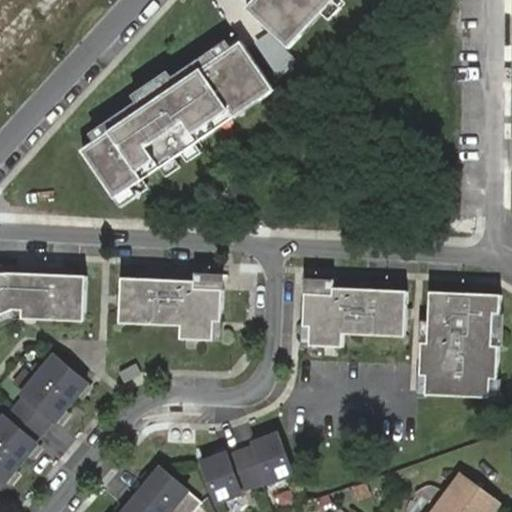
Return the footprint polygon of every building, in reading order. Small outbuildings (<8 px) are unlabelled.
[(341,0),(250,0),(251,0),(256,5),(249,12),(291,53),(341,0)] [(119,200),(279,92),(247,43),(236,50),(231,42),(171,82),(167,76),(137,96),(141,103),(93,135),(99,143),(86,152),(119,200)] [(0,309),(9,306),(17,306),(17,315),(79,318),(81,273),(65,272),(66,265),(0,261),(0,309)] [(215,338),(218,272),(132,268),(132,275),(117,275),(114,320),(176,323),(175,336),(215,338)] [(399,334),(402,289),(387,288),(387,281),(301,276),(297,342),(337,344),(338,331),(399,334)] [(413,393),(489,396),(491,397),(496,294),(463,292),(425,290),(424,320),(417,320),(413,393)] [(0,470),(31,434),(29,432),(48,409),(50,410),(65,392),(81,372),(50,346),(33,366),(18,384),(20,386),(1,409),(0,408),(0,470)] [(270,477),(294,469),(280,428),(256,436),(257,439),(228,449),(228,446),(204,454),(218,495),(242,487),(241,484),(269,474),(270,477)] [(180,511),(192,498),(150,464),(110,511),(180,511)] [(492,511),(500,502),(462,474),(435,511),(492,511)]
